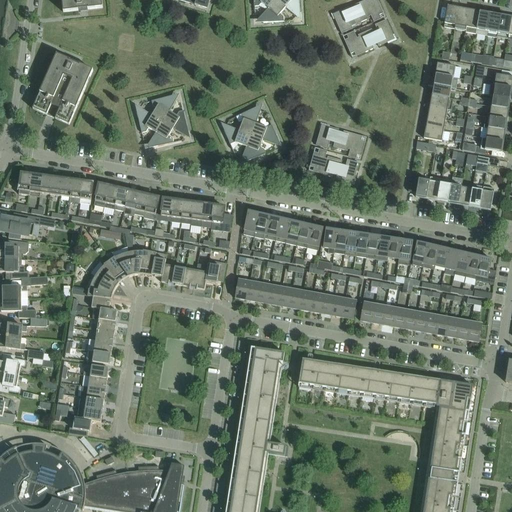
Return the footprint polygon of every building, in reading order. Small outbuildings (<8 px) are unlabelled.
[(102,9),(101,0),(61,0),(63,13),(77,11),(78,11),(87,10),(102,9)] [(185,0),(185,2),(192,4),(195,4),(194,5),(198,6),(207,9),(209,1),(209,0),(185,0)] [(261,3),(268,9),(275,0),(253,0),(254,7),(255,7),(258,7),(261,4),(261,3)] [(280,14),(285,8),(286,8),(276,0),(275,0),(268,9),(258,20),(259,20),(263,23),(284,22),(283,21),(283,18),(280,15),(280,14)] [(276,0),(286,8),(285,8),(296,17),(300,12),(298,0),(276,0)] [(354,20),(356,25),(369,19),(368,17),(370,16),(373,23),(381,19),(380,19),(379,16),(383,14),(382,13),(377,2),(377,0),(373,2),(372,0),(366,0),(354,6),(355,9),(350,11),(349,8),(333,15),(341,34),(352,29),(349,22),(354,20)] [(454,30),(458,8),(447,6),(443,28),(454,30)] [(465,32),(469,10),(458,8),(454,30),(465,32)] [(475,35),(480,12),(469,10),(465,32),(465,33),(475,35)] [(487,32),(490,14),(480,12),(475,35),(485,37),(486,32),(487,32)] [(497,38),(501,16),(490,14),(487,32),(497,34),(497,38)] [(508,40),(511,18),(501,16),(497,38),(508,40)] [(377,44),(378,47),(394,40),(386,21),(375,26),(378,33),(373,35),(371,30),(358,36),(359,38),(357,39),(354,32),(346,35),(346,36),(347,36),(348,39),(344,41),(345,42),(350,53),(350,55),(354,53),(356,57),(357,56),(373,49),(372,46),(377,44)] [(69,125),(93,71),(79,65),(70,62),(70,61),(57,55),(33,110),(46,116),(47,115),(55,119),(69,125)] [(437,64),(435,75),(453,78),(455,67),(437,64)] [(457,79),(453,78),(435,75),(433,86),(451,89),(455,90),(457,79)] [(511,87),(511,77),(510,77),(492,75),(490,86),(511,89),(511,87)] [(449,99),(451,89),(433,86),(431,96),(453,100),(449,99)] [(510,100),(511,89),(490,86),(488,96),(510,100)] [(451,111),(453,100),(431,96),(429,107),(451,111)] [(508,110),(510,100),(488,96),(488,97),(492,97),(491,108),(508,110)] [(171,97),(151,102),(151,103),(152,103),(152,106),(156,108),(156,109),(152,116),(162,123),(169,112),(176,100),(171,97)] [(451,111),(429,107),(427,118),(445,121),(447,111),(451,111)] [(162,123),(152,116),(140,108),(139,109),(140,109),(137,114),(141,134),(143,133),(142,133),(146,133),(148,129),(155,133),(156,133),(162,123)] [(507,121),(508,111),(508,110),(491,108),(489,118),(485,117),(485,118),(507,121)] [(255,124),(260,111),(254,109),(241,115),(243,120),(239,131),(251,136),(255,124)] [(176,116),(169,112),(162,123),(173,129),(185,137),(185,136),(188,131),(183,111),(182,112),(179,113),(177,116),(176,116)] [(443,132),(445,121),(427,118),(426,128),(443,132)] [(505,132),(507,121),(485,118),(483,128),(505,132)] [(168,136),(173,129),(162,123),(156,133),(155,133),(148,145),(149,145),(153,148),(173,143),(173,142),(172,139),(169,137),(168,136)] [(266,128),(255,124),(251,136),(262,140),(275,145),(276,145),(275,145),(277,140),(271,126),(267,128),(266,128)] [(364,144),(365,142),(361,141),(362,137),(360,137),(343,132),(342,135),(337,134),(338,130),(321,125),(316,146),(327,149),(330,141),(334,143),(333,148),(347,152),(348,150),(350,150),(348,157),(356,160),(356,159),(357,155),(360,157),(361,155),(364,144)] [(251,136),(239,131),(226,126),(226,127),(224,132),(230,145),(235,143),(246,147),(251,136)] [(441,143),(443,132),(426,128),(424,139),(429,140),(437,142),(441,143)] [(503,142),(505,132),(483,128),(483,129),(487,129),(486,139),(482,139),(503,142)] [(259,148),(262,140),(251,136),(246,147),(241,160),(241,161),(242,160),(247,162),(265,154),(265,153),(263,150),(260,149),(260,148),(259,148)] [(502,153),(503,143),(503,142),(482,139),(480,150),(502,153)] [(475,153),(476,146),(463,143),(462,151),(475,153)] [(359,164),(347,160),(345,168),(340,167),(342,161),(327,157),(327,160),(325,159),(327,152),(319,150),(318,150),(319,150),(318,154),(314,153),(314,154),(313,154),(310,166),(310,167),(314,168),(312,172),(314,172),(314,173),(331,178),(332,174),(337,176),(336,179),(353,184),(359,164)] [(478,157),(476,164),(487,166),(488,159),(478,157)] [(487,166),(498,168),(500,161),(488,159),(487,166)] [(426,200),(430,178),(429,182),(419,180),(420,175),(411,173),(408,192),(409,192),(409,190),(416,192),(415,198),(426,200)] [(29,197),(32,176),(21,175),(19,195),(29,197)] [(39,198),(42,177),(32,176),(29,197),(39,198)] [(50,195),(52,179),(42,177),(39,198),(40,198),(40,194),(50,195)] [(437,202),(441,180),(430,178),(426,200),(437,202)] [(60,197),(62,180),(52,179),(50,195),(60,197)] [(70,198),(72,181),(62,180),(60,197),(70,198)] [(447,204),(451,182),(441,180),(437,202),(447,204)] [(80,199),(82,183),(72,181),(70,198),(80,199)] [(458,206),(461,188),(451,186),(452,182),(451,182),(447,204),(458,206)] [(93,184),(82,183),(80,199),(91,201),(93,184)] [(105,204),(109,188),(98,185),(95,202),(105,204)] [(479,209),(483,188),(473,186),(472,190),(469,208),(479,209)] [(114,210),(119,190),(109,188),(105,204),(104,208),(114,210)] [(469,208),(472,190),(461,188),(458,206),(469,208)] [(494,190),(483,188),(479,209),(490,211),(494,190)] [(124,213),(129,192),(119,190),(114,210),(124,213)] [(133,217),(134,215),(139,195),(129,192),(124,213),(124,215),(133,217)] [(144,217),(149,197),(139,195),(134,215),(144,217)] [(159,199),(149,197),(144,217),(143,219),(157,222),(158,216),(155,216),(159,199)] [(171,218),(173,201),(163,200),(161,217),(171,218)] [(181,225),(181,219),(183,203),(173,201),(171,218),(171,223),(181,225)] [(191,221),(194,204),(183,203),(181,219),(191,221)] [(201,228),(204,205),(194,204),(191,221),(191,227),(201,228)] [(211,229),(214,207),(204,205),(201,228),(211,229)] [(214,207),(211,229),(211,231),(230,233),(232,216),(223,215),(224,208),(214,207)] [(254,238),(259,215),(248,212),(243,236),(254,238)] [(40,219),(26,216),(21,215),(20,221),(3,218),(2,222),(0,223),(0,225),(1,227),(0,231),(22,236),(22,234),(23,230),(29,231),(29,229),(31,229),(33,230),(34,225),(39,226),(40,219)] [(264,239),(270,217),(259,215),(254,238),(264,240),(264,239)] [(275,242),(280,220),(270,217),(264,239),(275,242)] [(286,244),(291,222),(280,220),(275,242),(286,244)] [(296,247),(301,224),(291,222),(286,244),(296,247)] [(307,249),(312,227),(301,224),(296,247),(307,249)] [(318,252),(323,230),(323,229),(312,227),(307,249),(318,252)] [(101,230),(99,237),(120,241),(121,234),(101,230)] [(337,231),(326,230),(325,230),(326,230),(323,248),(329,249),(328,254),(334,255),(334,254),(337,231)] [(344,256),(348,233),(337,231),(334,254),(344,256)] [(355,257),(358,235),(348,233),(344,256),(355,257)] [(366,259),(369,236),(358,235),(355,257),(366,259)] [(376,260),(380,238),(369,236),(366,259),(376,260)] [(388,258),(390,239),(380,238),(376,260),(387,262),(388,258)] [(398,260),(401,241),(390,239),(388,258),(398,260)] [(0,260),(22,261),(22,255),(25,255),(28,253),(28,244),(4,241),(3,247),(0,247),(0,260)] [(413,243),(401,241),(398,260),(398,264),(409,265),(412,243),(413,243)] [(423,268),(428,246),(416,243),(416,244),(417,244),(412,266),(423,268)] [(433,271),(438,248),(428,246),(423,268),(433,271)] [(134,277),(128,253),(127,248),(112,254),(114,258),(109,261),(118,274),(122,270),(128,278),(128,279),(134,277)] [(445,269),(449,251),(438,248),(433,271),(434,267),(445,269)] [(147,267),(149,252),(143,251),(143,252),(140,252),(137,252),(134,252),(131,253),(128,253),(134,277),(136,276),(138,276),(139,276),(141,266),(147,267)] [(454,276),(459,253),(449,251),(445,269),(455,272),(454,275),(454,276)] [(162,278),(164,266),(165,266),(166,255),(149,252),(147,267),(153,268),(151,276),(152,276),(155,276),(155,277),(155,278),(155,277),(162,278)] [(465,278),(470,256),(459,253),(454,276),(465,278)] [(475,280),(480,258),(470,256),(465,278),(475,280)] [(475,280),(475,281),(494,286),(496,272),(489,271),(491,261),(492,261),(480,258),(475,280)] [(21,266),(22,261),(0,260),(0,272),(6,273),(6,274),(7,274),(7,273),(11,273),(11,280),(29,279),(29,273),(25,273),(25,268),(23,266),(21,266)] [(118,274),(109,261),(103,265),(104,266),(103,267),(100,263),(91,275),(95,277),(115,290),(117,288),(118,286),(119,285),(118,285),(113,277),(118,274)] [(208,265),(207,273),(205,282),(206,282),(213,284),(213,283),(216,283),(216,284),(217,282),(222,283),(226,264),(209,261),(208,265)] [(317,266),(317,270),(324,272),(324,270),(331,271),(332,267),(332,264),(318,262),(317,266)] [(172,284),(175,268),(165,266),(164,266),(162,278),(161,283),(168,284),(168,285),(169,285),(169,284),(172,284)] [(182,287),(186,269),(175,268),(172,284),(175,285),(175,286),(176,286),(182,287)] [(193,288),(196,271),(186,269),(182,287),(189,288),(190,289),(190,287),(193,288)] [(204,291),(206,282),(205,282),(207,273),(196,271),(193,288),(196,289),(196,290),(197,290),(204,291)] [(113,295),(115,290),(95,277),(89,290),(88,290),(87,297),(93,298),(102,299),(103,293),(112,295),(113,295)] [(29,279),(30,287),(48,285),(47,278),(29,279)] [(246,301),(249,283),(238,281),(235,298),(235,299),(246,301)] [(257,303),(260,285),(249,283),(246,301),(257,303)] [(267,305),(271,287),(260,285),(257,303),(267,305)] [(0,291),(0,300),(28,300),(27,299),(27,286),(0,287),(0,291)] [(278,307),(281,289),(271,287),(267,305),(278,307)] [(289,309),(292,291),(281,289),(278,307),(289,309)] [(299,311),(303,293),(292,291),(289,309),(299,311)] [(473,297),(491,300),(492,297),(492,294),(474,291),(473,297)] [(310,313),(313,294),(303,293),(299,311),(310,313)] [(320,315),(324,296),(313,294),(310,313),(320,315)] [(331,317),(334,298),(324,296),(320,315),(331,317)] [(110,300),(102,299),(93,298),(91,309),(95,309),(100,310),(109,311),(110,304),(109,303),(109,300),(110,301),(110,300)] [(342,319),(345,300),(334,298),(331,317),(342,319)] [(28,300),(0,300),(0,307),(1,308),(1,313),(18,312),(18,319),(31,319),(36,320),(36,311),(27,311),(27,300),(28,300)] [(357,302),(345,300),(342,319),(353,321),(353,320),(356,303),(357,302)] [(375,306),(363,304),(364,304),(360,321),(360,322),(371,324),(375,306)] [(382,326),(385,308),(375,306),(371,324),(382,326)] [(393,328),(396,310),(385,308),(382,326),(393,328)] [(117,312),(109,311),(100,310),(95,309),(93,319),(98,320),(115,323),(115,320),(117,320),(117,319),(116,319),(117,312)] [(403,330),(407,311),(396,310),(393,328),(403,330)] [(414,332),(417,313),(407,311),(403,330),(414,332)] [(424,334),(428,315),(417,313),(414,332),(424,334)] [(435,336),(438,317),(428,315),(424,334),(435,336)] [(446,337),(449,319),(438,317),(435,336),(446,337)] [(36,320),(31,319),(30,327),(46,328),(47,320),(36,320)] [(456,339),(460,321),(449,319),(446,337),(456,339)] [(114,326),(115,323),(98,320),(97,331),(114,334),(115,327),(116,326),(114,326)] [(467,341),(470,323),(460,321),(456,339),(467,341)] [(481,326),(482,326),(482,325),(470,323),(467,341),(478,343),(479,343),(478,343),(481,326)] [(0,324),(0,336),(21,339),(21,332),(26,333),(27,327),(0,324)] [(113,341),(114,334),(97,331),(95,342),(112,344),(112,341),(113,341)] [(20,345),(21,339),(0,336),(0,348),(25,351),(25,345),(20,345)] [(111,347),(112,344),(95,342),(90,341),(88,352),(111,355),(112,348),(111,347)] [(270,444),(283,364),(284,354),(251,349),(225,511),(259,511),(268,455),(284,457),(286,447),(270,444)] [(27,359),(43,361),(44,353),(28,351),(27,359)] [(110,362),(111,355),(88,352),(87,352),(86,362),(87,363),(109,366),(109,365),(108,365),(109,362),(110,363),(110,362)] [(0,373),(19,377),(20,367),(24,368),(26,361),(14,359),(13,363),(7,362),(7,364),(0,362),(0,373)] [(302,363),(298,388),(436,410),(437,404),(449,406),(449,410),(439,408),(430,469),(459,473),(472,387),(365,370),(365,373),(303,364),(302,363)] [(84,376),(90,377),(107,380),(108,373),(107,372),(107,370),(109,370),(109,369),(85,366),(84,376)] [(17,387),(19,377),(0,373),(0,384),(3,385),(3,387),(9,388),(8,392),(20,394),(21,388),(17,387)] [(106,387),(107,380),(90,377),(88,388),(104,391),(105,387),(106,388),(106,387)] [(105,395),(105,394),(104,394),(104,391),(88,388),(83,387),(81,398),(86,399),(104,401),(105,394),(105,395)] [(0,398),(0,423),(13,426),(15,416),(3,414),(4,408),(7,408),(9,400),(6,400),(0,398)] [(103,408),(104,401),(86,399),(81,398),(80,409),(85,409),(101,412),(102,409),(103,409),(103,408)] [(101,415),(101,412),(85,409),(80,409),(78,419),(83,420),(92,421),(92,422),(100,423),(101,416),(102,416),(102,415),(101,415)] [(91,429),(92,422),(92,421),(83,420),(78,419),(74,418),(73,429),(69,429),(68,435),(87,438),(88,432),(90,432),(89,432),(89,429),(91,429)] [(78,440),(73,444),(87,461),(92,457),(78,440)] [(88,484),(84,485),(84,482),(83,479),(82,476),(80,473),(79,470),(77,467),(75,465),(73,462),(71,460),(69,458),(66,456),(64,454),(61,452),(61,453),(58,458),(56,457),(53,455),(51,454),(48,453),(45,453),(46,447),(47,447),(44,446),(41,445),(38,445),(35,445),(31,445),(31,446),(32,446),(33,452),(30,452),(27,453),(24,453),(21,454),(18,455),(15,457),(12,458),(10,460),(8,462),(5,464),(1,460),(2,459),(1,459),(0,460),(0,511),(75,511),(76,509),(82,511),(83,509),(84,507),(93,509),(88,484)] [(179,511),(181,500),(183,486),(180,485),(182,481),(184,467),(179,466),(178,467),(173,465),(171,465),(169,472),(158,472),(158,467),(138,468),(138,472),(127,473),(117,476),(116,471),(96,477),(97,481),(88,484),(93,509),(113,511),(179,511)] [(453,511),(457,484),(458,478),(459,473),(430,469),(429,473),(423,511),(453,511)]
